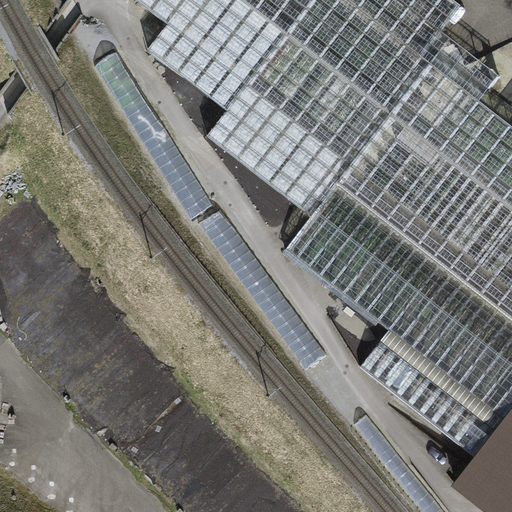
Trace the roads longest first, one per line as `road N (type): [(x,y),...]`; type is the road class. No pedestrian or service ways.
road 1 (track): [(0,348),(33,392),(162,511)]
road 2 (track): [(83,0),(0,108)]
